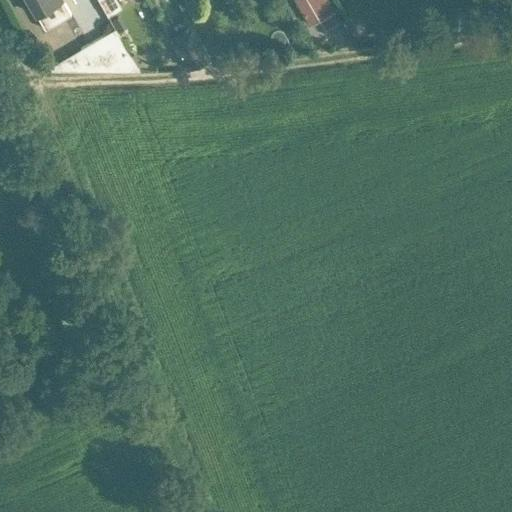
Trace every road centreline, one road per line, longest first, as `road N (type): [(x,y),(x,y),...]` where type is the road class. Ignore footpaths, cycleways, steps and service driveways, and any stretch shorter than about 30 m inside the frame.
road 1 (track): [(511,39),(366,64),(39,79)]
road 2 (track): [(201,511),(39,79)]
